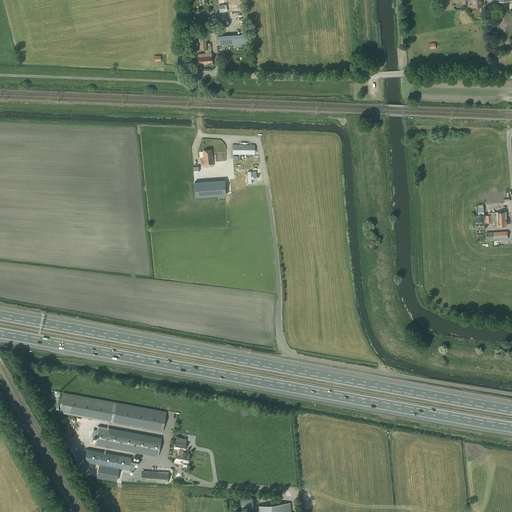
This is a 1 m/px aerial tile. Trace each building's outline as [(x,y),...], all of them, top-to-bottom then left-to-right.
[(511,47),(507,1),(506,0),(509,0),(511,0),(495,0),(496,2),(498,1),(503,48),(511,47)] [(247,35),(246,34),(241,34),(241,35),(223,36),(223,37),(216,37),(217,47),(223,47),(223,45),(250,43),(249,35),(247,35)] [(207,46),(207,37),(198,37),(199,49),(211,48),(211,45),(207,46)] [(211,53),(198,54),(198,63),(211,62),(211,53)] [(254,154),(254,145),(233,145),(233,154),(254,154)] [(211,157),(211,150),(203,150),(204,158),(203,158),(204,164),(212,163),(212,157),(211,157)] [(227,168),(203,170),(199,170),(199,166),(193,167),(194,180),(228,177),(227,168)] [(251,173),(250,172),(247,172),(248,184),(251,184),(251,180),(253,180),(253,178),(256,178),(255,172),(252,172),(251,173)] [(224,180),(194,182),(195,197),(225,195),(224,180)] [(506,219),(506,212),(497,212),(497,216),(491,216),(491,215),(486,215),(486,223),(497,222),(497,226),(507,225),(507,219),(506,219)] [(485,233),(486,241),(494,241),(494,245),(511,244),(511,243),(511,238),(508,238),(507,231),(494,232),(485,233)] [(162,432),(166,412),(63,393),(60,412),(162,432)] [(91,422),(75,419),(73,432),(81,433),(82,426),(90,427),(91,422)] [(158,457),(161,438),(98,426),(95,445),(158,457)] [(185,443),(176,441),(174,448),(178,449),(177,452),(175,460),(179,461),(178,462),(182,463),(183,461),(187,462),(188,460),(189,460),(189,456),(188,456),(189,454),(182,453),(183,450),(184,450),(185,443)] [(133,470),(135,463),(130,462),(131,457),(86,449),(84,461),(133,470)] [(97,476),(99,467),(85,465),(84,475),(97,476)] [(157,472),(145,471),(142,471),(141,481),(157,482),(168,483),(168,473),(158,472),(157,472)] [(251,497),(241,498),(242,508),(252,507),(251,497)] [(259,511),(291,511),(291,503),(259,506),(258,506),(259,511)]
